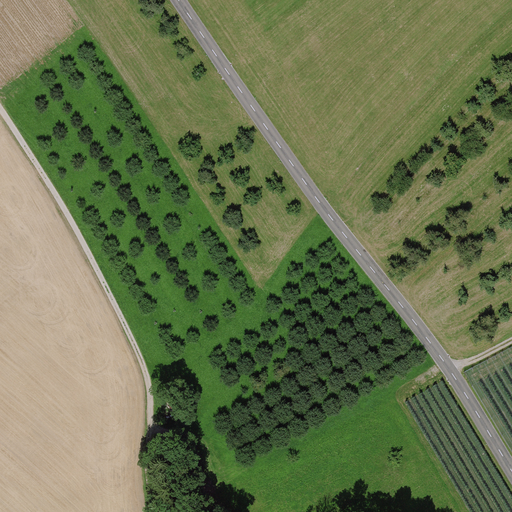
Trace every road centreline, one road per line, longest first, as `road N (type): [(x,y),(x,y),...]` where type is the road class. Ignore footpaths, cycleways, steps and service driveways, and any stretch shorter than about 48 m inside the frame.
road 1 (tertiary): [(179,0),(333,222),(449,369),(511,471)]
road 2 (track): [(0,112),(68,215),(139,354),(151,387),(148,458)]
